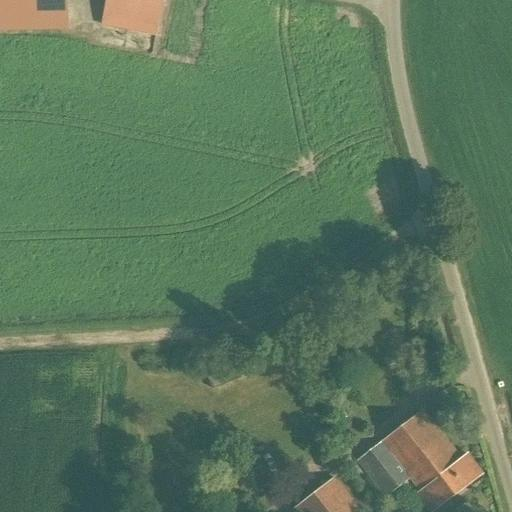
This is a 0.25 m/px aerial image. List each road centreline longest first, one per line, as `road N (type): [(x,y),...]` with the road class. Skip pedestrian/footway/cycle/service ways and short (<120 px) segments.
road 1 (unclassified): [(511,507),(389,49),(388,0)]
road 2 (track): [(430,213),(263,320),(0,346)]
